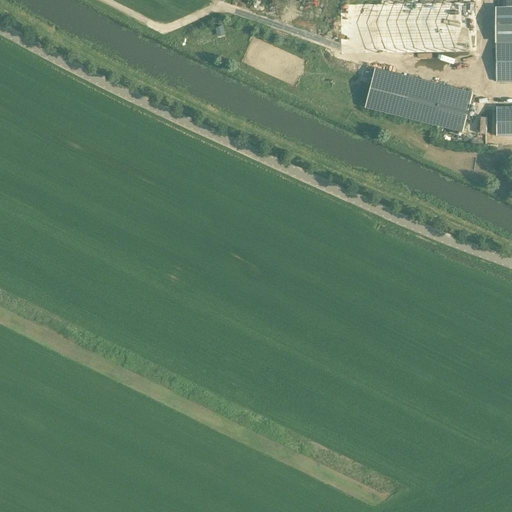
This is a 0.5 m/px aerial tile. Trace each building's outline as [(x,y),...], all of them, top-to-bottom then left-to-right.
[(475,3),(335,4),(336,52),(476,51),(475,3)] [(495,82),(511,81),(511,8),(496,9),(496,31),(511,30),(511,40),(495,41),(495,82)] [(224,33),(223,26),(216,27),(217,35),(224,33)] [(375,68),(365,107),(462,132),(472,92),(375,68)] [(511,106),(496,106),(496,135),(511,135),(511,106)]
